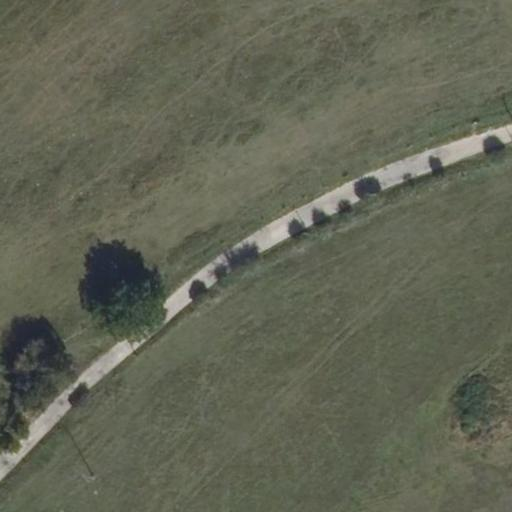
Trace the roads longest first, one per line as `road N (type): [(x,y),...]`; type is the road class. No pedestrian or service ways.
road 1 (track): [(0,411),(29,400),(306,215),(511,139)]
road 2 (track): [(174,304),(0,491)]
